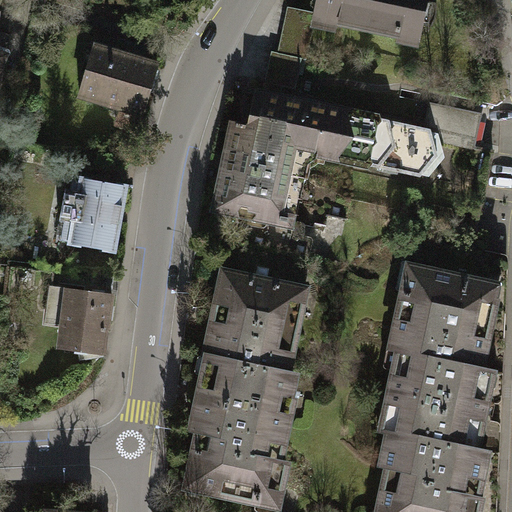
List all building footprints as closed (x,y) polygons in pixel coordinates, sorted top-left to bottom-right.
[(318,0),(316,13),(314,24),(334,28),(335,23),(398,35),(398,39),(418,43),(426,0),(318,0)] [(316,13),(286,7),(277,53),(307,59),(314,24),(316,13)] [(0,9),(0,92),(4,93),(7,66),(13,50),(10,49),(11,35),(2,32),(4,10),(0,9)] [(75,96),(139,115),(154,65),(90,46),(75,96)] [(277,53),(271,52),(262,97),(280,100),(283,86),(294,88),(296,75),(304,76),(307,59),(277,53)] [(443,208),(440,223),(476,230),(493,150),(472,146),(478,114),(430,103),(424,130),(280,100),(262,97),(259,96),(253,128),(235,124),(213,230),(217,231),(216,238),(230,240),(293,254),(299,226),(287,223),(297,177),(443,208)] [(69,223),(65,243),(111,252),(123,186),(77,178),(75,191),(61,188),(55,221),(69,223)] [(486,234),(476,230),(465,279),(488,284),(483,307),(492,309),(488,329),(493,330),(485,368),(490,370),(486,387),(491,388),(477,449),(487,451),(477,497),(480,497),(476,511),(496,511),(500,422),(492,420),(495,402),(501,402),(507,256),(485,251),(486,234)] [(201,355),(207,357),(287,374),(300,313),(294,312),(299,288),(286,285),(293,254),(230,240),(210,332),(206,331),(201,355)] [(490,370),(485,368),(493,330),(488,329),(492,309),(483,307),(488,284),(465,279),(413,267),(407,291),(404,291),(390,351),(398,353),(381,431),(387,432),(380,465),(389,467),(378,511),(476,511),(480,497),(477,497),(487,451),(477,449),(491,388),(486,387),(490,370)] [(60,349),(78,352),(80,361),(109,355),(117,294),(51,286),(46,325),(62,327),(60,349)] [(291,375),(287,374),(207,357),(191,429),(199,431),(188,482),(211,487),(210,490),(259,501),(260,495),(277,499),(285,463),(278,462),(289,413),(279,411),(282,396),(286,397),(291,375)]
